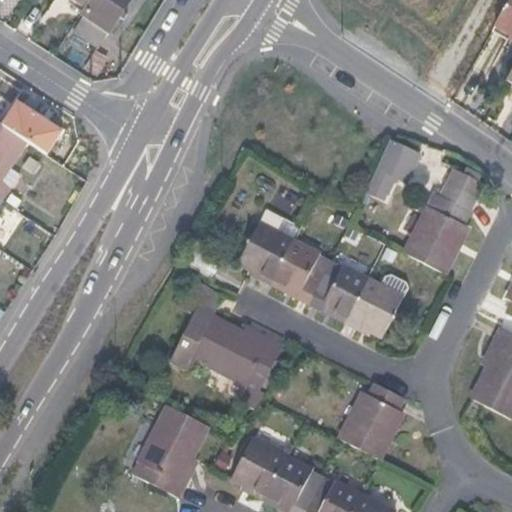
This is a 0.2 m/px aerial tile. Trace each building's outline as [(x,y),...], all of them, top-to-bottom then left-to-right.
[(93,0),(89,7),(86,12),(87,14),(75,33),(100,49),(131,0),(93,0)] [(511,37),(511,1),(497,29),(511,37)] [(110,59),(97,51),(85,70),(99,78),(110,59)] [(4,127),(24,140),(47,156),(61,132),(18,104),(4,127)] [(0,179),(0,177),(24,140),(4,127),(0,125),(0,200),(0,201),(10,186),(0,179)] [(396,181),(407,186),(420,156),(389,142),(367,190),(388,200),(396,181)] [(464,232),(483,189),(456,176),(436,219),(430,216),(408,261),(447,281),(469,234),(464,232)] [(295,250),(303,235),(270,218),(242,271),(264,283),(262,286),(276,294),(277,290),(302,302),(300,305),(324,317),(326,313),(350,326),(348,329),(361,336),(363,333),(384,344),(403,306),(345,275),(337,288),(315,276),(321,263),(295,250)] [(264,399),(286,354),(274,347),(271,353),(216,325),(219,320),(201,311),(174,366),(191,374),(197,364),(264,399)] [(511,339),(502,335),(496,348),(502,351),(475,406),(511,424),(511,339)] [(401,419),(407,407),(378,392),(372,404),(366,401),(344,447),(383,468),(406,421),(401,419)] [(182,490),(211,434),(172,414),(138,482),(182,506),(188,493),(182,490)] [(381,511),(340,490),(338,494),(315,482),(317,479),(257,448),(237,487),(257,497),(254,501),(268,509),(271,504),(286,511),(381,511)]
